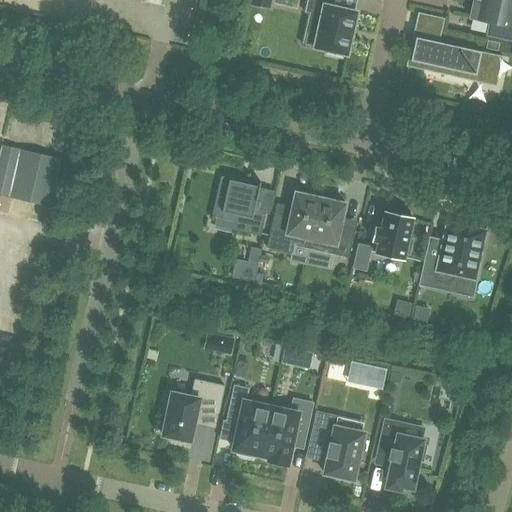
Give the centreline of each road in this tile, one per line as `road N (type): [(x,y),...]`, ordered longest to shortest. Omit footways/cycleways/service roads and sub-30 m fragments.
road 1 (residential): [(72,402),(142,96)]
road 2 (residential): [(364,146),(142,96)]
road 3 (residential): [(56,477),(211,511)]
road 4 (residential): [(511,179),(364,146)]
road 5 (residential): [(364,146),(396,0)]
road 6 (residential): [(142,96),(0,65)]
